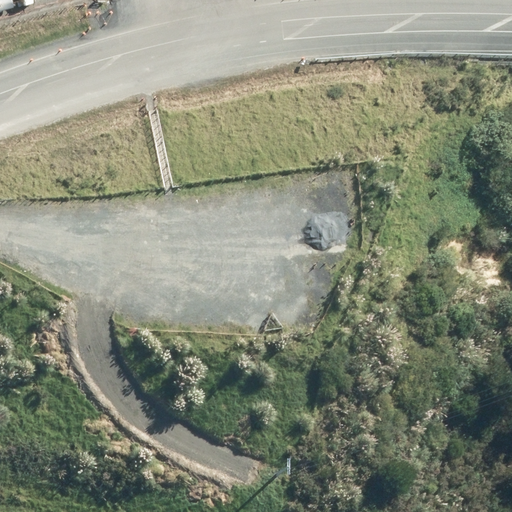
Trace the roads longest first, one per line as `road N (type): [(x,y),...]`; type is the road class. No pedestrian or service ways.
road 1 (unclassified): [(0,91),(239,21),(444,0)]
road 2 (trunk): [(326,0),(0,168)]
road 3 (trunk): [(0,109),(208,0)]
